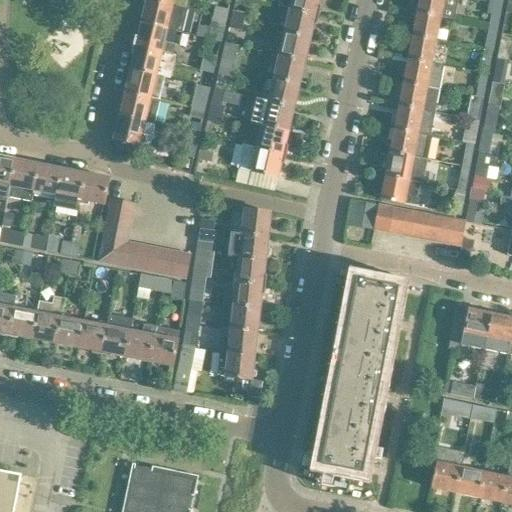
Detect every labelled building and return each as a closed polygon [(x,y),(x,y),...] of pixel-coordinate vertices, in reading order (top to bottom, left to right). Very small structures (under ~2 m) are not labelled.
[(147,0),(142,23),(176,31),(182,33),(188,10),(182,8),(147,0)] [(182,8),(183,0),(147,0),(182,8)] [(280,0),(279,7),(290,9),(319,16),(321,7),(318,7),(319,0),(280,0)] [(419,0),(417,13),(440,18),(453,20),(457,0),(419,0)] [(227,18),(228,10),(215,7),(214,15),(227,18)] [(317,26),(319,16),(290,9),(284,33),(311,39),(314,25),(317,26)] [(244,23),(245,14),(233,11),(231,20),(244,23)] [(510,37),(511,25),(511,13),(506,12),(501,35),(510,37)] [(436,41),(440,18),(417,13),(412,37),(436,41)] [(221,42),(227,18),(214,15),(208,39),(221,42)] [(497,29),(499,16),(491,15),(488,27),(489,27),(497,29)] [(242,31),(244,23),(231,20),(229,28),(242,31)] [(176,44),(164,41),(167,30),(176,32),(176,31),(142,23),(139,37),(136,36),(133,46),(173,55),(176,44)] [(493,52),(497,29),(489,27),(484,50),(493,52)] [(305,62),(311,39),(284,33),(279,56),(305,62)] [(431,64),(436,41),(412,37),(408,60),(431,64)] [(508,62),(511,43),(511,41),(501,39),(497,59),(505,61),(508,62)] [(233,70),(238,47),(225,43),(220,67),(233,70)] [(134,56),(131,70),(165,78),(170,79),(176,56),(173,55),(133,46),(131,55),(134,56)] [(215,65),(217,57),(205,54),(203,62),(215,65)] [(300,85),(305,62),(279,56),(273,79),(300,85)] [(501,84),(505,61),(497,59),(492,83),(501,84)] [(439,90),(444,67),(444,66),(431,64),(408,60),(403,83),(439,90)] [(488,76),(491,63),(482,61),(480,74),(488,76)] [(213,74),(215,65),(203,62),(201,71),(213,74)] [(231,78),(233,70),(220,67),(218,74),(231,78)] [(160,101),(165,78),(131,70),(125,93),(160,101)] [(486,87),(488,76),(480,74),(477,85),(486,87)] [(294,108),(300,85),(273,79),(268,102),(294,108)] [(403,83),(399,107),(435,114),(439,90),(403,83)] [(497,107),(501,84),(492,83),(488,106),(497,107)] [(204,112),(210,89),(203,87),(199,101),(194,100),(192,109),(204,112)] [(215,90),(212,102),(221,104),(224,92),(215,90)] [(224,92),(222,101),(241,105),(243,97),(224,92)] [(154,124),(160,101),(125,93),(120,116),(154,124)] [(479,122),(483,99),(471,97),(466,120),(471,120),(471,121),(479,122)] [(289,132),(294,108),(268,102),(256,99),(251,123),(263,126),(289,132)] [(222,116),(224,107),(211,104),(209,113),(222,116)] [(488,106),(485,117),(494,119),(497,107),(488,106)] [(399,107),(394,130),(417,135),(417,134),(431,137),(435,114),(399,107)] [(202,120),(204,112),(192,109),(190,117),(202,120)] [(220,124),(222,116),(209,113),(207,121),(220,124)] [(154,130),(154,127),(154,125),(154,124),(120,116),(114,140),(140,146),(140,144),(148,146),(152,141),(154,130)] [(474,146),(479,122),(471,121),(469,131),(464,130),(462,143),(466,143),(466,144),(474,146)] [(285,145),(289,132),(263,126),(258,148),(286,155),(289,146),(285,145)] [(427,161),(432,138),(432,137),(431,137),(417,134),(417,135),(394,130),(389,154),(427,161)] [(193,159),(199,135),(186,132),(181,155),(193,159)] [(493,144),(495,135),(483,132),(479,153),(487,154),(489,143),(493,144)] [(470,169),(474,146),(466,144),(462,168),(470,169)] [(284,164),(286,155),(258,148),(242,145),(237,169),(278,178),(281,164),(284,164)] [(213,153),(200,150),(198,160),(211,162),(213,153)] [(496,158),(496,156),(487,154),(479,153),(474,176),(487,178),(490,165),(499,167),(500,159),(496,158)] [(423,184),(427,161),(389,154),(385,177),(423,184)] [(10,187),(15,161),(0,158),(0,200),(7,202),(8,197),(10,187)] [(33,191),(38,166),(15,161),(10,187),(8,197),(31,202),(33,191)] [(57,196),(62,170),(38,166),(33,191),(57,196)] [(465,192),(470,169),(462,168),(458,191),(465,192)] [(57,196),(55,207),(78,211),(80,201),(85,175),(62,170),(57,196)] [(104,205),(109,179),(85,175),(80,201),(104,205)] [(493,179),(487,178),(474,176),(470,199),(478,201),(480,191),(484,192),(490,193),(493,179)] [(418,208),(423,184),(385,177),(380,201),(418,208)] [(511,206),(511,191),(511,198),(501,197),(500,205),(507,206),(511,206)] [(476,213),(478,201),(470,199),(468,211),(468,212),(476,213)] [(132,219),(135,205),(111,201),(109,214),(132,219)] [(461,216),(463,204),(455,203),(453,214),(461,216)] [(389,233),(393,209),(379,206),(374,230),(389,233)] [(401,235),(405,211),(393,209),(389,233),(401,235)] [(268,238),(271,213),(246,210),(243,234),(268,238)] [(413,238),(418,214),(405,211),(401,235),(413,238)] [(130,231),(132,219),(109,214),(106,226),(130,231)] [(425,240),(430,216),(418,214),(413,238),(425,240)] [(437,243),(442,219),(430,216),(425,240),(437,243)] [(450,245),(454,221),(442,219),(437,243),(450,245)] [(215,222),(202,220),(201,230),(213,231),(215,222)] [(462,247),(466,223),(454,221),(450,245),(462,247)] [(127,243),(130,231),(106,226),(103,239),(127,244),(127,243)] [(0,242),(22,247),(25,235),(1,230),(0,237),(0,242)] [(222,232),(213,231),(201,230),(198,253),(208,254),(210,243),(221,245),(222,232)] [(265,261),(268,238),(243,234),(240,258),(265,261)] [(31,249),(33,236),(25,235),(22,247),(31,249)] [(464,237),(463,245),(473,247),(475,240),(464,237)] [(125,256),(127,244),(103,239),(101,251),(113,254),(125,256)] [(69,256),(71,244),(63,242),(60,254),(69,256)] [(135,270),(140,246),(127,243),(127,244),(125,256),(122,268),(135,270)] [(77,258),(80,245),(71,244),(69,256),(77,258)] [(148,273),(153,248),(140,246),(135,270),(148,273)] [(462,246),(461,256),(470,257),(472,248),(462,246)] [(160,275),(165,251),(153,248),(148,273),(160,275)] [(22,265),(24,252),(16,251),(13,263),(22,265)] [(111,265),(113,254),(101,251),(99,263),(111,265)] [(172,278),(177,253),(165,251),(160,275),(172,278)] [(30,267),(32,254),(24,252),(22,265),(30,267)] [(185,281),(190,256),(177,253),(172,278),(185,281)] [(122,268),(125,256),(113,254),(111,265),(122,268)] [(264,276),(265,261),(240,258),(237,282),(265,286),(267,276),(264,276)] [(69,275),(71,261),(63,260),(60,273),(69,275)] [(77,276),(80,263),(71,261),(69,275),(77,276)] [(206,278),(207,269),(194,267),(193,276),(204,278),(206,278)] [(161,293),(164,279),(157,278),(156,279),(141,275),(138,289),(161,293)] [(193,276),(189,300),(190,300),(201,301),(204,287),(203,287),(204,278),(193,276)] [(164,279),(161,293),(184,297),(186,284),(164,279)] [(362,474),(391,330),(399,288),(395,288),(396,282),(377,279),(376,284),(357,280),(321,465),(362,474)] [(260,309),(261,295),(264,295),(265,286),(237,282),(234,306),(260,309)] [(0,293),(0,335),(7,337),(13,309),(15,297),(0,293)] [(61,313),(64,299),(54,297),(53,304),(39,301),(36,313),(31,339),(55,343),(61,313)] [(257,333),(260,309),(234,306),(231,329),(257,333)] [(31,339),(36,313),(13,309),(7,337),(17,339),(17,336),(31,339)] [(485,350),(492,315),(468,310),(466,320),(456,318),(451,342),(461,344),(461,345),(472,348),(485,350)] [(78,348),(83,322),(69,320),(69,315),(61,313),(55,343),(78,348)] [(199,325),(200,316),(187,314),(186,323),(199,325)] [(130,332),(133,320),(109,315),(106,327),(101,356),(110,357),(110,355),(125,357),(130,332)] [(508,355),(511,337),(511,319),(492,315),(485,350),(508,355)] [(101,356),(106,327),(83,322),(78,348),(93,351),(92,354),(101,356)] [(196,348),(199,325),(186,323),(185,332),(182,346),(196,348)] [(148,362),(155,327),(144,324),(142,334),(130,332),(125,357),(148,362)] [(172,367),(179,331),(155,327),(148,362),(172,367)] [(254,356),(257,333),(231,329),(228,353),(254,356)] [(182,346),(178,368),(191,371),(196,348),(182,346)] [(251,381),(254,356),(228,353),(220,352),(217,376),(251,381)] [(458,363),(455,377),(478,381),(480,366),(458,363)] [(473,400),(476,388),(452,383),(450,395),(473,400)] [(497,404),(499,393),(476,388),(473,400),(497,404)] [(511,396),(499,393),(497,404),(511,407),(511,396)] [(472,415),(474,405),(448,400),(447,410),(472,415)] [(484,417),(486,409),(486,408),(474,405),(472,415),(484,417)] [(436,464),(431,490),(455,495),(460,469),(461,469),(464,454),(463,453),(462,455),(435,449),(435,447),(434,447),(431,463),(436,464)] [(511,506),(511,465),(510,465),(506,478),(507,478),(502,505),(511,506)] [(134,466),(130,482),(162,489),(165,473),(134,466)] [(478,500),(484,473),(461,469),(460,469),(455,495),(478,500)] [(0,511),(14,511),(22,476),(0,471),(0,511)] [(165,473),(162,489),(193,495),(196,480),(165,473)] [(507,478),(506,478),(484,473),(478,500),(502,505),(507,478)] [(130,482),(127,498),(158,505),(162,489),(130,482)] [(162,489),(158,505),(190,511),(193,495),(162,489)] [(157,511),(158,505),(127,498),(124,511),(157,511)]
